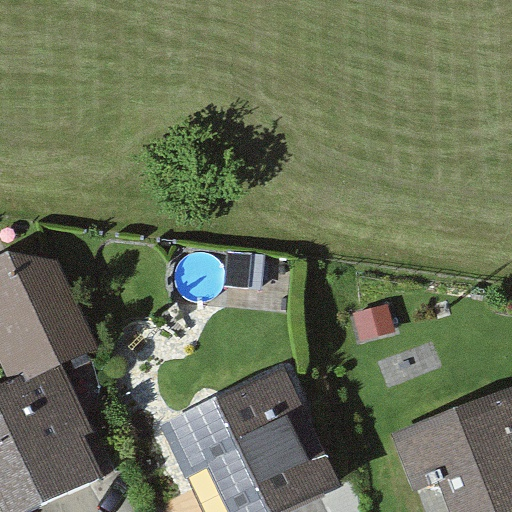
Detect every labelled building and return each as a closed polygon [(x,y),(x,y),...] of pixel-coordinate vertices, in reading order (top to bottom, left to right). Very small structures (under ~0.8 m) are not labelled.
[(266,263),(233,263),(232,297),(266,298),(266,263)] [(64,369),(98,354),(61,271),(14,264),(0,270),(0,362),(13,392),(64,369)] [(64,369),(13,392),(0,397),(0,501),(4,511),(48,511),(105,486),(86,444),(96,439),(64,369)] [(167,438),(200,511),(299,511),(341,493),(291,382),(167,438)] [(511,511),(511,400),(421,435),(450,511),(511,511)]
